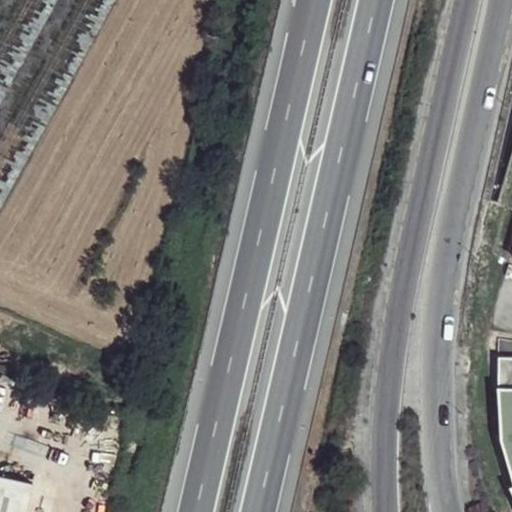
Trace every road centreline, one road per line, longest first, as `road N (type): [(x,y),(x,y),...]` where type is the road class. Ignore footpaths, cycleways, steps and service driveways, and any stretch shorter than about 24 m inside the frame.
road 1 (motorway): [(314,0),(196,511)]
road 2 (motorway): [(257,511),(374,0)]
road 3 (secondary): [(464,0),(400,275),(384,511)]
road 4 (secondary): [(449,511),(440,277),(502,0)]
